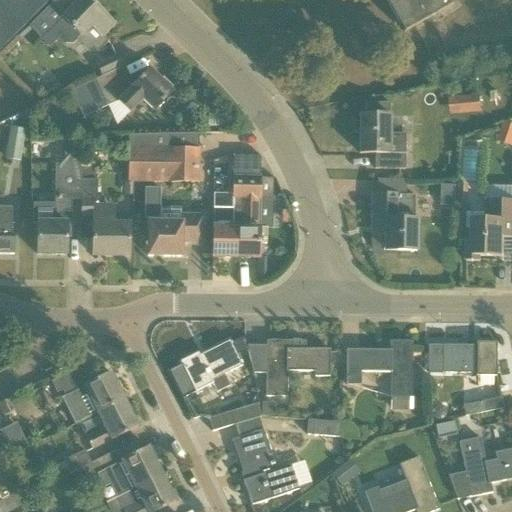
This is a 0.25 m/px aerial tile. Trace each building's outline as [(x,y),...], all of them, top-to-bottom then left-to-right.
[(0,0),(0,49),(48,0),(0,0)] [(97,53),(107,43),(102,38),(114,25),(88,0),(55,0),(29,27),(48,48),(58,39),(50,31),(62,19),(80,37),(78,40),(89,51),(92,48),(97,53)] [(385,0),(403,33),(452,6),(448,0),(385,0)] [(102,77),(121,68),(124,67),(118,55),(96,65),(102,77)] [(130,89),(121,69),(121,68),(102,77),(102,78),(94,81),(106,106),(117,102),(129,114),(142,102),(152,112),(172,93),(149,70),(130,89)] [(480,96),(458,98),(460,115),(481,113),(480,96)] [(360,116),(359,142),(359,154),(375,154),(374,169),(405,170),(405,134),(389,134),(389,116),(360,116)] [(511,125),(503,123),(499,137),(511,140),(511,125)] [(9,128),(3,160),(18,162),(23,130),(9,128)] [(128,149),(128,168),(128,182),(198,183),(198,134),(178,134),(128,135),(128,149)] [(81,169),(81,161),(80,142),(65,142),(65,165),(56,165),(55,206),(38,206),(37,255),(66,256),(66,238),(71,238),(72,201),(81,201),(81,169)] [(259,179),(259,170),(259,157),(232,156),(232,178),(259,179)] [(81,201),(81,216),(93,216),(92,256),(93,256),(93,252),(107,252),(107,256),(128,257),(128,225),(112,225),(113,207),(97,206),(97,180),(94,180),(95,169),(81,169),(81,201)] [(236,259),(258,259),(258,245),(266,245),(266,229),(258,229),(259,179),(232,178),(232,199),(240,199),(240,228),(236,228),(236,259)] [(397,196),(376,195),(372,195),(372,225),(374,225),(374,233),(372,233),(372,234),(385,235),(385,251),(416,252),(417,220),(414,220),(414,196),(405,195),(397,196)] [(511,238),(511,200),(487,200),(487,219),(472,219),(471,241),(467,241),(466,262),(480,263),(481,257),(502,258),(503,239),(511,238)] [(0,254),(9,254),(9,255),(13,255),(14,225),(11,225),(11,209),(0,209),(0,254)] [(232,209),(231,209),(231,210),(214,210),(214,209),(213,209),(212,258),(236,259),(236,228),(232,228),(232,209)] [(202,243),(202,223),(203,216),(180,216),(180,223),(148,223),(147,247),(145,249),(147,252),(147,257),(153,257),(155,259),(161,259),(163,257),(181,258),(182,243),(202,243)] [(211,384),(216,394),(230,387),(224,375),(242,366),(229,341),(228,342),(230,344),(200,358),(198,353),(180,362),(196,395),(201,393),(199,389),(211,384)] [(266,341),(266,347),(247,347),(253,374),(266,374),(266,398),(287,398),(287,372),(315,373),(315,378),(329,378),(329,350),(305,350),(305,342),(266,341)] [(346,351),(346,385),(360,385),(360,378),(360,373),(391,373),(390,398),(411,398),(411,342),(389,342),(390,343),(391,343),(391,351),(346,351)] [(442,346),(443,374),(476,374),(476,377),(496,377),(496,343),(476,343),(476,348),(443,348),(443,346),(442,346)] [(110,373),(86,385),(78,369),(50,383),(56,394),(66,389),(69,395),(65,396),(71,408),(82,403),(84,407),(92,404),(97,414),(124,400),(110,373)] [(465,417),(503,409),(501,398),(463,406),(465,417)] [(137,428),(124,400),(97,414),(104,429),(85,438),(91,450),(110,440),(111,441),(137,428)] [(233,426),(259,418),(261,417),(257,404),(208,419),(212,432),(233,426)] [(275,405),(262,404),(262,418),(275,418),(275,405)] [(341,422),(307,420),(306,435),(340,437),(341,422)] [(263,430),(238,439),(232,441),(232,442),(234,441),(247,480),(243,482),(251,506),(298,491),(290,466),(276,470),(263,430)] [(0,461),(11,456),(0,434),(0,461)] [(465,473),(448,477),(457,500),(470,497),(470,498),(492,493),(492,492),(490,493),(489,485),(511,479),(511,457),(485,463),(479,439),(459,443),(465,473)] [(91,464),(82,468),(88,479),(97,475),(103,488),(110,485),(128,476),(134,488),(161,475),(148,448),(121,462),(112,466),(107,456),(91,464)] [(70,475),(82,468),(91,464),(84,451),(63,462),(70,475)] [(371,511),(411,511),(412,511),(416,510),(417,511),(434,511),(438,510),(418,458),(398,466),(407,490),(381,500),(377,488),(364,493),(371,511)] [(0,498),(1,501),(12,496),(0,471),(0,498)] [(156,511),(175,503),(161,475),(134,488),(135,489),(116,499),(121,508),(122,511),(156,511)] [(10,511),(18,508),(12,496),(1,501),(0,501),(0,511),(10,511)]
